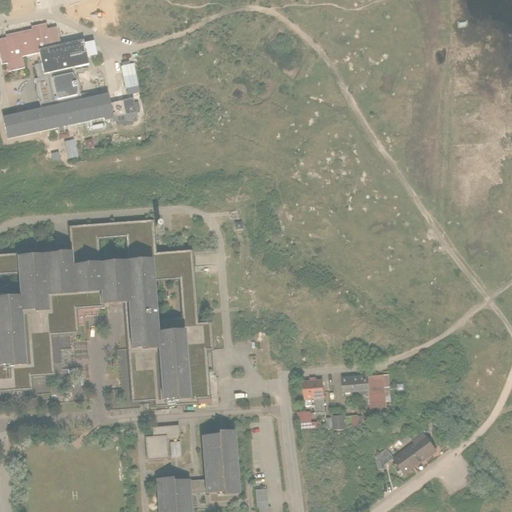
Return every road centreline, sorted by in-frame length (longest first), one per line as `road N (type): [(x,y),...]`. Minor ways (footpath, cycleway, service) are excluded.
road 1 (track): [(0,26),(54,16),(120,49),(224,16),(268,17),(323,66),(511,335)]
road 2 (unknown): [(258,14),(344,15),(396,0)]
road 3 (residential): [(295,511),(281,373)]
